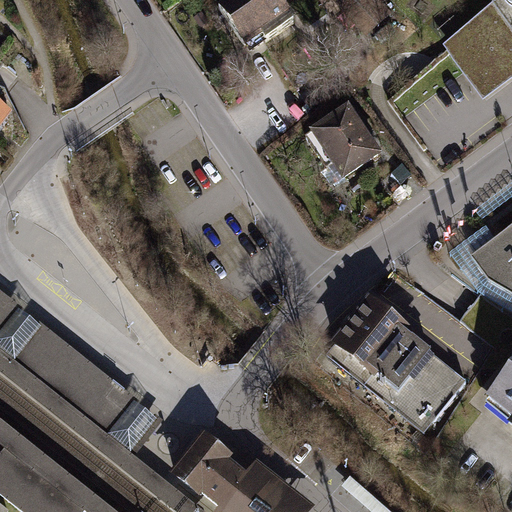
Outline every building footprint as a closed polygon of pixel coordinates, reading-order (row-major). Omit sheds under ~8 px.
[(251,55),(294,25),(276,0),(234,0),(219,11),(251,55)] [(511,83),(511,0),(499,0),(500,1),(441,45),(464,75),(485,104),(494,97),(511,83)] [(376,163),(338,106),(300,133),(338,189),(376,163)] [(0,109),(0,130),(10,118),(0,109)] [(511,304),(511,235),(473,266),(493,292),(511,304)] [(135,460),(164,424),(0,292),(0,352),(5,356),(107,438),(135,460)] [(321,361),(424,441),(466,386),(363,307),(321,361)] [(5,356),(0,352),(0,374),(171,511),(199,511),(149,471),(135,460),(107,438),(5,356)] [(511,368),(483,404),(511,427),(511,368)] [(113,511),(0,421),(0,448),(7,454),(0,462),(0,493),(23,511),(113,511)] [(233,463),(202,439),(168,481),(199,505),(202,502),(215,511),(314,511),(256,466),(246,479),(230,467),(233,463)] [(341,491),(365,511),(387,511),(351,480),(341,491)]
